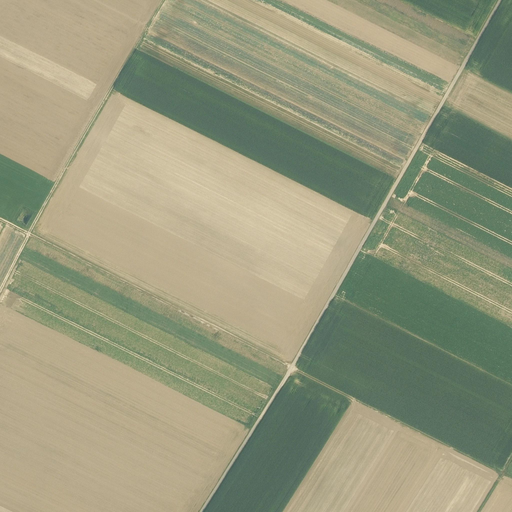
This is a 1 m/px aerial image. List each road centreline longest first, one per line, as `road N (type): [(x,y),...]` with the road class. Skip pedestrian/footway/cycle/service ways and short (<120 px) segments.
road 1 (track): [(500,0),(201,511)]
road 2 (track): [(0,220),(504,476)]
road 3 (track): [(163,0),(28,234)]
